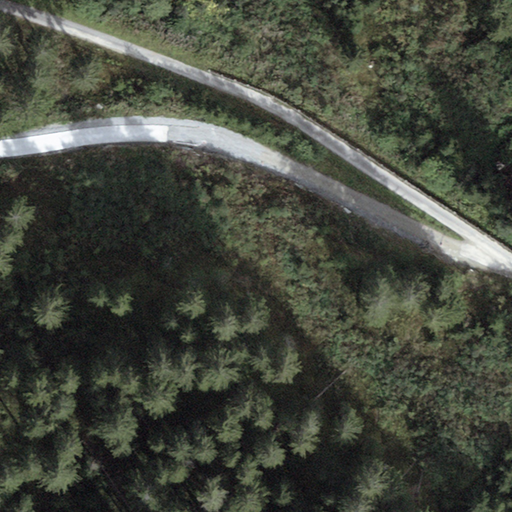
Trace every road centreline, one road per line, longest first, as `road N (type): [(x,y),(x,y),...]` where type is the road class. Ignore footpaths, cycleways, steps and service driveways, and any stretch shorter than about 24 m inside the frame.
road 1 (track): [(0,4),(271,105),(511,264)]
road 2 (track): [(0,149),(125,123),(195,130),(511,265)]
